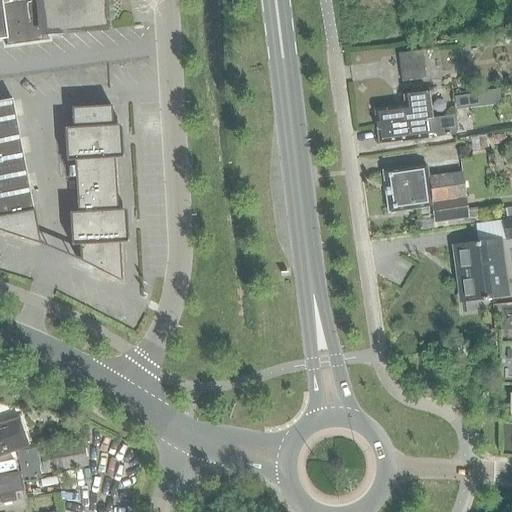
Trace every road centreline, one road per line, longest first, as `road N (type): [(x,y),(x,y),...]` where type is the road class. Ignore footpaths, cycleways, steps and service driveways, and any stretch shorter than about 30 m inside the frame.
road 1 (unclassified): [(122,392),(169,317),(179,285),(172,0)]
road 2 (residential): [(378,354),(334,51)]
road 3 (tertiary): [(311,292),(276,0)]
road 4 (unclassified): [(465,469),(458,426),(447,413),(395,392),(378,354)]
road 5 (unclassified): [(122,392),(0,329)]
road 6 (tertiary): [(348,416),(311,292)]
road 7 (tertiary): [(311,292),(317,420)]
